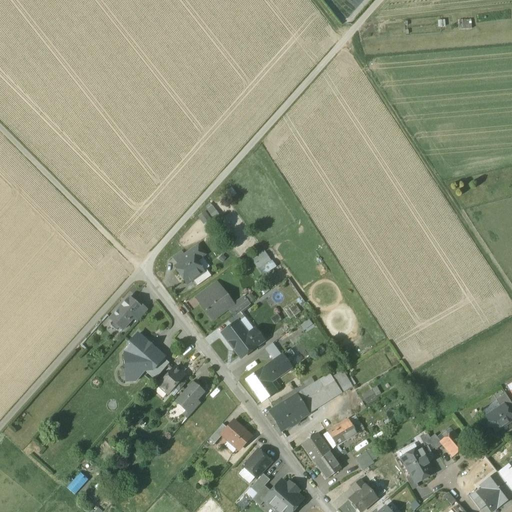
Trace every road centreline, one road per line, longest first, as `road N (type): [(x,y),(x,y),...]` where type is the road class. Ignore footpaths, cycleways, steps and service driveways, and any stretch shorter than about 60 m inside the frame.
road 1 (track): [(380,0),(140,269)]
road 2 (track): [(314,0),(374,79),(511,297)]
road 3 (residential): [(140,269),(331,511)]
road 4 (track): [(0,427),(140,269)]
road 5 (track): [(0,127),(140,269)]
